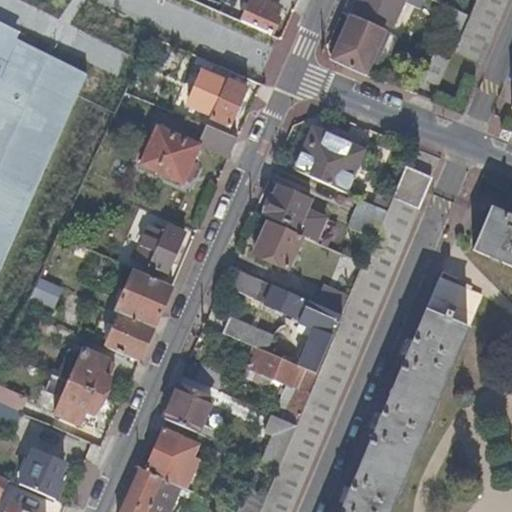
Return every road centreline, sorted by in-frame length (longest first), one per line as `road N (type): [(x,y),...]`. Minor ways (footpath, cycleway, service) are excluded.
road 1 (residential): [(100,511),(293,72)]
road 2 (residential): [(293,72),(511,165)]
